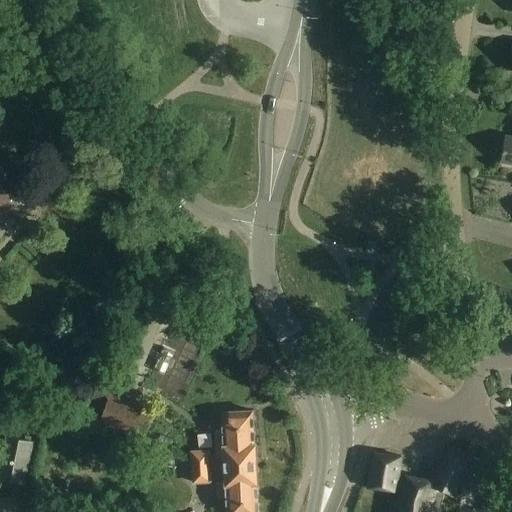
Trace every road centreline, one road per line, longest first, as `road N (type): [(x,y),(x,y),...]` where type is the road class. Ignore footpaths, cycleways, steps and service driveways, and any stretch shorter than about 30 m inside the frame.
road 1 (residential): [(463,426),(473,380),(452,176),(466,0)]
road 2 (unclassified): [(265,226),(213,216),(188,199),(21,0)]
road 3 (secondary): [(296,52),(276,76),(269,102),(264,147),(273,175)]
road 4 (secondary): [(273,175),(293,147),(303,109),(296,52)]
road 5 (unclassified): [(463,426),(411,406),(345,421)]
road 6 (secondary): [(292,341),(264,279),(265,226)]
